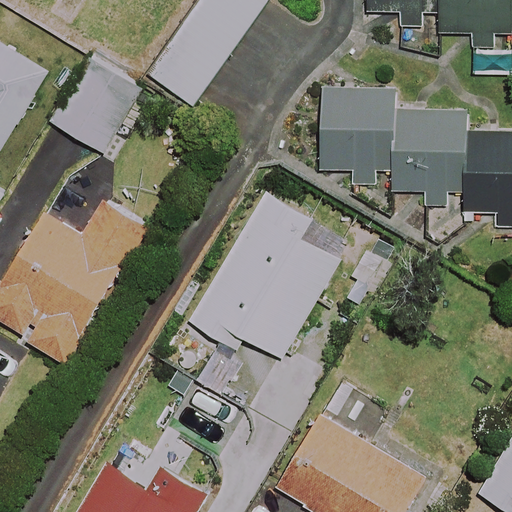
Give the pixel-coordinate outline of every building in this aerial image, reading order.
[(268,4),(262,0),(205,0),(153,74),(197,105),(268,4)] [(402,30),(427,31),(428,11),(443,12),(442,31),(475,32),(474,47),(494,47),(495,32),(511,32),(511,0),(372,0),(372,10),(403,10),(402,30)] [(0,183),(4,176),(0,173),(0,157),(51,70),(0,40),(0,183)] [(146,89),(93,59),(57,122),(109,152),(146,89)] [(398,172),(399,110),(399,88),(326,87),(325,167),(356,167),(356,183),(378,184),(378,172),(398,172)] [(399,110),(398,172),(398,189),(428,189),(427,207),(449,207),(450,190),(469,190),(470,131),(471,111),(399,110)] [(511,131),(470,131),(469,190),(468,211),(500,211),(500,226),(511,225),(511,131)] [(354,189),(282,150),(234,239),(306,277),(354,189)] [(151,223),(109,197),(86,235),(49,213),(0,292),(0,312),(70,356),(151,223)] [(321,383),(292,369),(269,414),(298,428),(321,383)] [(511,392),(497,420),(511,428),(511,392)] [(218,428),(166,401),(138,457),(168,473),(148,511),(218,511),(262,427),(227,410),(218,428)] [(409,511),(431,476),(325,412),(280,487),(322,511),(409,511)]
